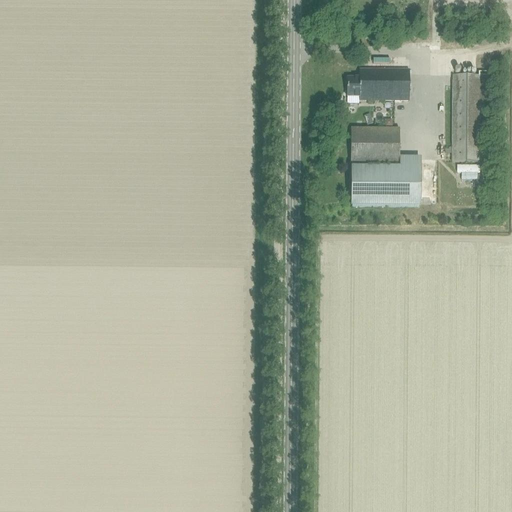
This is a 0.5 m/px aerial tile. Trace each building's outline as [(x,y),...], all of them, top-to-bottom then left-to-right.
[(409,102),(409,70),(359,70),(359,78),(347,78),(347,97),(359,97),(359,101),(409,102)] [(452,76),(452,163),(479,163),(479,76),(452,76)] [(425,88),(426,135),(442,134),(441,87),(425,88)] [(352,129),(352,165),(397,166),(398,130),(352,129)] [(350,207),(420,208),(420,158),(399,158),(399,168),(350,168),(350,207)]
